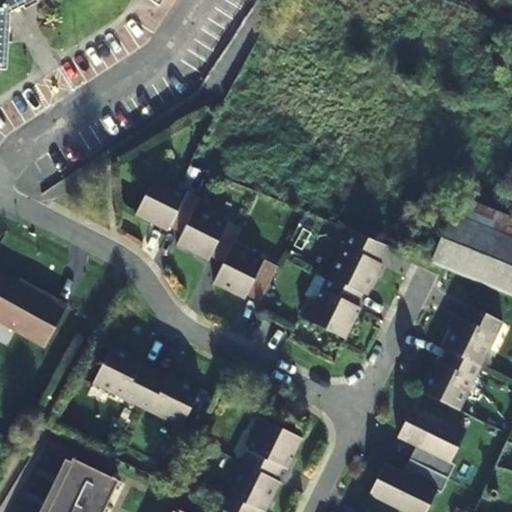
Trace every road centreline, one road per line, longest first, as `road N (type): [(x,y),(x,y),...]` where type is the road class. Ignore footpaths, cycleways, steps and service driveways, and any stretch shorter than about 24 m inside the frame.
road 1 (residential): [(360,412),(189,331),(127,261),(0,198)]
road 2 (residential): [(0,176),(29,141),(166,45),(196,0)]
road 3 (residential): [(423,279),(360,412)]
